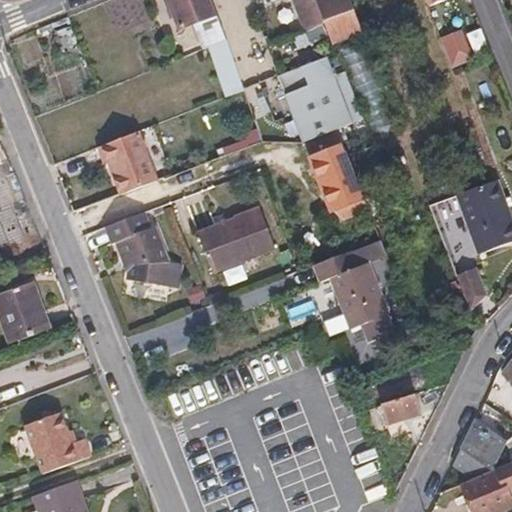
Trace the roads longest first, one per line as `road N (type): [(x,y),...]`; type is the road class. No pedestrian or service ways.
road 1 (residential): [(0,79),(174,511)]
road 2 (residential): [(511,328),(485,356),(405,511)]
